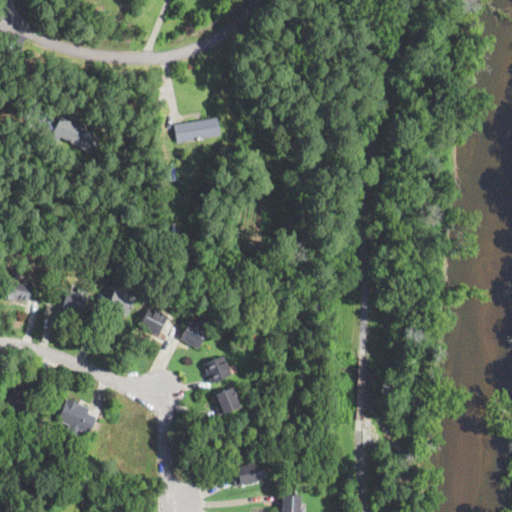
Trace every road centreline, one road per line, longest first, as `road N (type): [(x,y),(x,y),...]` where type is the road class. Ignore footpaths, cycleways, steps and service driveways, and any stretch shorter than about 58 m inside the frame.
road 1 (residential): [(261,0),(221,40),(189,55),(125,60),(57,44),(32,31),(9,0)]
road 2 (residential): [(0,341),(138,388),(162,388)]
road 3 (residential): [(138,388),(163,419),(167,474),(182,503)]
